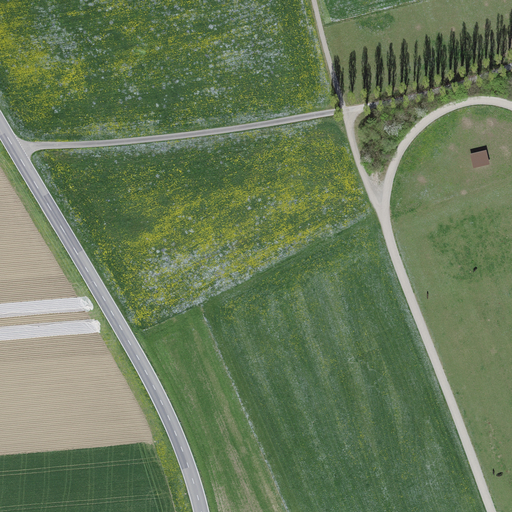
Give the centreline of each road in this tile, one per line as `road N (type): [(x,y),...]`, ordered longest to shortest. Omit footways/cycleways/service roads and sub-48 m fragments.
road 1 (track): [(511,106),(461,103),(417,126),(390,173),(385,209),(391,250),(491,511)]
road 2 (track): [(16,148),(339,112),(511,65)]
road 3 (tertiary): [(0,121),(144,367),(201,511)]
road 4 (track): [(313,0),(391,250)]
